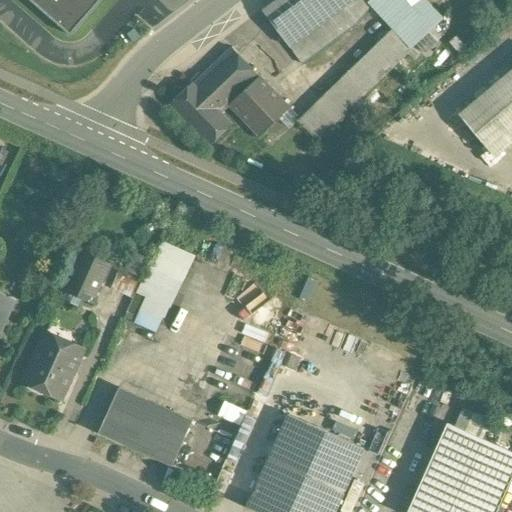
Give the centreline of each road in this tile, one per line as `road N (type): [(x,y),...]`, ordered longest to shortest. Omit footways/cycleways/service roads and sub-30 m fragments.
road 1 (tertiary): [(96,144),(511,333)]
road 2 (residential): [(96,144),(140,68),(223,0)]
road 3 (residential): [(166,511),(0,439)]
